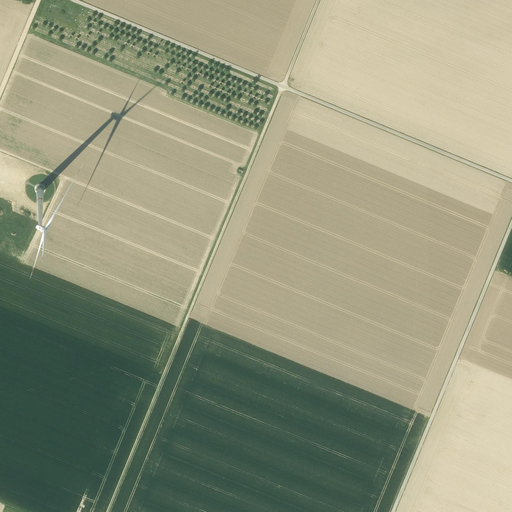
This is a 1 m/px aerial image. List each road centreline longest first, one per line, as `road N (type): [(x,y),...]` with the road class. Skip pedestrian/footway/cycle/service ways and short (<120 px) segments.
road 1 (track): [(107,511),(318,0)]
road 2 (track): [(511,181),(73,0)]
road 3 (track): [(392,511),(511,223)]
